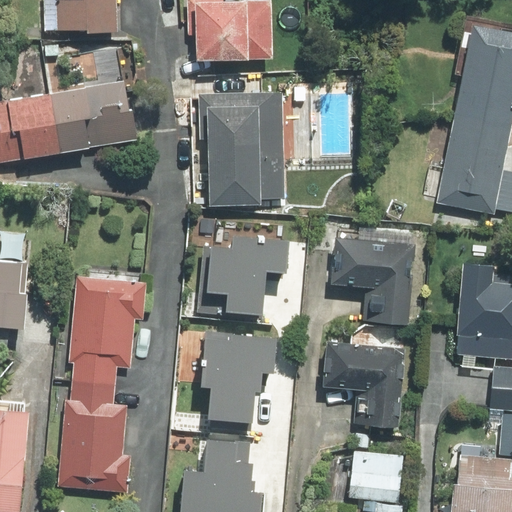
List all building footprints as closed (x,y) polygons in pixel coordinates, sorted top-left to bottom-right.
[(46,0),(46,29),(120,31),(120,0),(46,0)] [(275,57),(275,0),(189,0),(190,26),(199,26),(199,56),(275,57)] [(511,170),(506,169),(511,141),(511,26),(477,19),(440,201),(511,215),(511,170)] [(0,161),(141,133),(122,42),(8,65),(11,80),(0,82),(0,161)] [(229,80),(229,91),(201,91),(200,127),(211,127),(210,203),(266,204),(266,199),(284,199),(287,92),(252,92),(253,80),(229,80)] [(28,294),(29,233),(2,232),(1,257),(0,257),(0,323),(14,324),(16,293),(28,294)] [(238,244),(214,243),(212,290),(230,290),(230,308),(263,309),(265,267),(295,268),(296,236),(239,233),(238,244)] [(371,286),(369,321),(414,324),(419,241),(334,235),(331,284),(371,286)] [(460,351),(511,356),(511,270),(497,269),(498,261),(470,258),(460,351)] [(150,279),(77,274),(72,361),(76,361),(74,397),(67,396),(61,488),(130,492),(132,452),(126,452),(130,402),(113,401),(116,365),(132,366),(135,319),(148,320),(150,279)] [(220,331),(207,330),(204,384),(212,384),(210,417),(256,420),(259,369),(278,370),(281,334),(236,331),(236,337),(220,336),(220,331)] [(408,343),(328,338),(325,385),(357,387),(355,423),(404,426),(408,343)] [(511,364),(497,363),(492,407),(511,409),(511,364)] [(25,511),(33,403),(0,400),(0,511),(25,511)] [(511,411),(505,411),(501,452),(511,453),(511,411)] [(185,466),(181,511),(265,511),(268,488),(257,487),(259,460),(242,459),(244,438),(212,435),(210,468),(185,466)] [(405,511),(409,453),(353,450),(351,494),(367,496),(366,511),(405,511)] [(511,511),(511,455),(460,450),(453,511),(511,511)]
